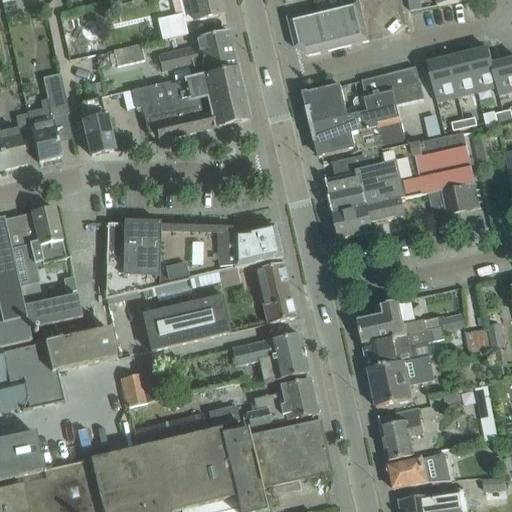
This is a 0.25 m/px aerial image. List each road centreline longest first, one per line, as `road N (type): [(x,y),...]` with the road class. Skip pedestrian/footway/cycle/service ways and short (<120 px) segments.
road 1 (residential): [(0,200),(99,176),(231,176),(293,162)]
road 2 (residential): [(273,79),(511,20)]
road 3 (residential): [(370,511),(321,299)]
road 4 (residential): [(321,299),(511,254)]
road 5 (residential): [(321,299),(293,162)]
